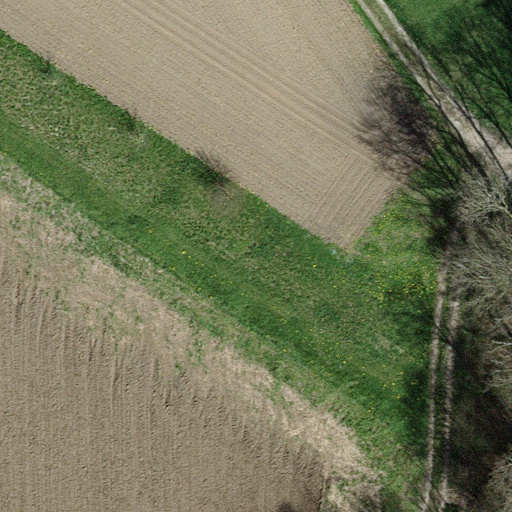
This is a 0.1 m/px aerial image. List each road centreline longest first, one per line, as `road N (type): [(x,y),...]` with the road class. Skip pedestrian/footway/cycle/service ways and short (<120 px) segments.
road 1 (track): [(0,119),(414,399)]
road 2 (track): [(511,112),(487,123),(418,212),(411,511)]
road 3 (track): [(487,123),(394,0)]
